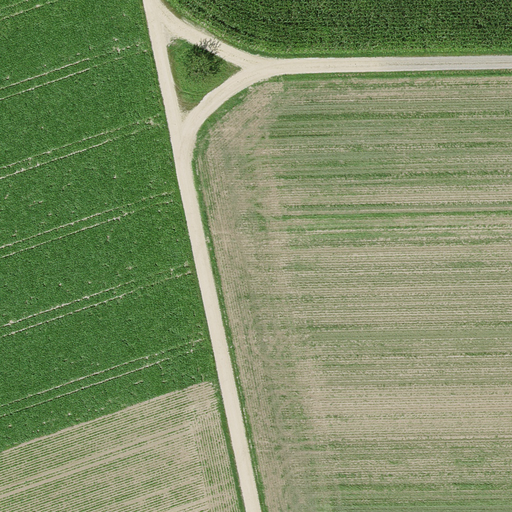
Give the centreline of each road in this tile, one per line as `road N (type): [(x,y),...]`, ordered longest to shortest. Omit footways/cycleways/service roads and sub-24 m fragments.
road 1 (track): [(248,511),(141,0)]
road 2 (track): [(511,56),(242,59)]
road 3 (track): [(171,140),(242,59),(142,7)]
